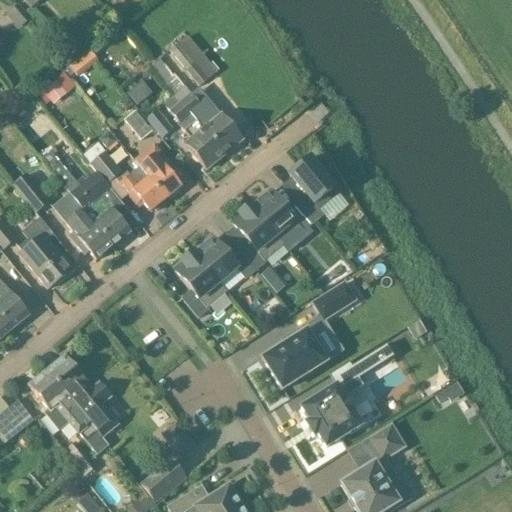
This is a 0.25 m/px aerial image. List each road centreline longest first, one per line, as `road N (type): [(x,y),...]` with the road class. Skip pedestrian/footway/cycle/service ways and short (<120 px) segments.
road 1 (residential): [(305,511),(222,378),(131,269)]
road 2 (residential): [(131,269),(308,122)]
road 3 (residential): [(0,376),(131,269)]
